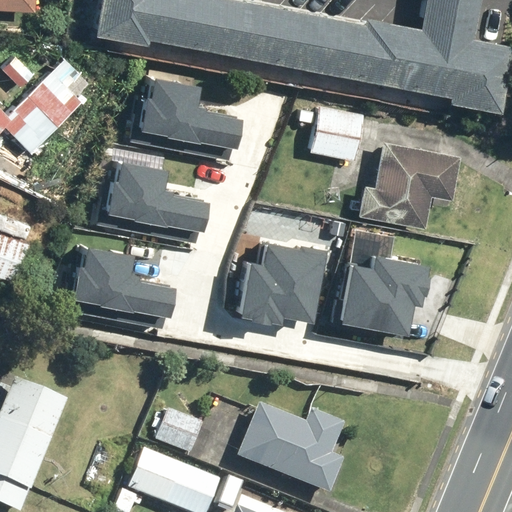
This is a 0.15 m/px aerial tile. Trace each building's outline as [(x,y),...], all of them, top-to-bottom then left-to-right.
[(97,0),(92,25),(499,100),(511,36),(466,28),(471,0),(425,0),(422,21),(356,9),(356,13),(283,0),(97,0)] [(20,44),(5,64),(28,80),(42,60),(20,44)] [(0,101),(0,127),(5,123),(31,151),(86,98),(78,90),(92,77),(70,53),(9,111),(0,101)] [(231,107),(186,100),(190,76),(146,69),(142,93),(133,91),(126,134),(224,151),(231,107)] [(363,110),(318,101),(317,108),(299,105),(297,116),(315,119),(309,147),(354,156),(363,110)] [(461,150),(382,136),(374,182),(362,180),(356,212),(426,224),(432,192),(452,196),(461,150)] [(196,191),(152,184),(156,160),(112,152),(107,177),(98,175),(91,218),(189,234),(196,191)] [(30,223),(0,213),(0,275),(12,279),(30,223)] [(260,234),(256,256),(243,253),(234,304),(277,312),(278,305),(306,309),(317,243),(260,234)] [(165,276),(120,269),(124,245),(80,237),(76,261),(67,260),(60,303),(158,319),(165,276)] [(403,329),(409,295),(411,295),(419,252),(365,243),(362,257),(340,254),(329,316),(403,329)] [(15,375),(0,410),(0,501),(21,511),(70,398),(15,375)] [(259,401),(237,453),(329,492),(344,456),(331,451),(344,419),(313,406),(307,421),(259,401)] [(206,419),(163,403),(149,437),(192,454),(206,419)] [(207,511),(222,479),(144,447),(128,484),(193,511),(207,511)] [(259,511),(235,502),(231,511),(259,511)]
